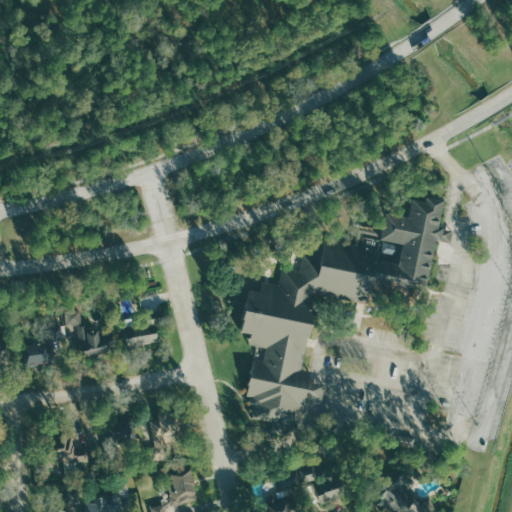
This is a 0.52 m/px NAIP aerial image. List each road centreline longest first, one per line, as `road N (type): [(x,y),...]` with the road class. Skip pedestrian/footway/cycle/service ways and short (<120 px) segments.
road 1 (secondary): [(0,269),(169,244),(414,150),(511,91)]
road 2 (secondary): [(472,0),(378,66),(240,135),(154,171),(0,209)]
road 3 (residential): [(236,511),(154,171)]
road 4 (residential): [(0,404),(200,373)]
